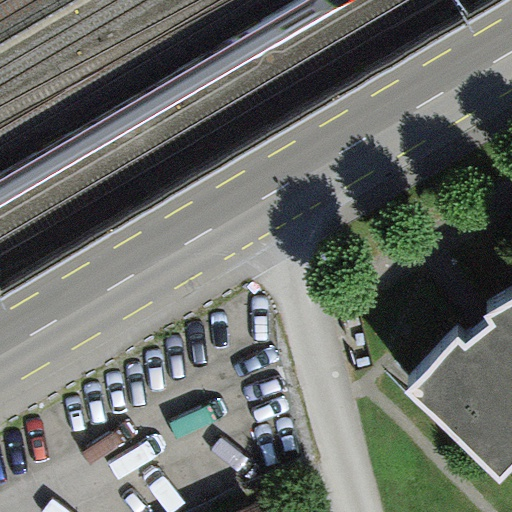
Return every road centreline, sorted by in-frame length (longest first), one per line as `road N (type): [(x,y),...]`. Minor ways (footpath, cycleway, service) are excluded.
road 1 (residential): [(259,201),(292,266),(361,511)]
road 2 (primary): [(0,354),(259,201)]
road 3 (primary): [(259,201),(511,52)]
